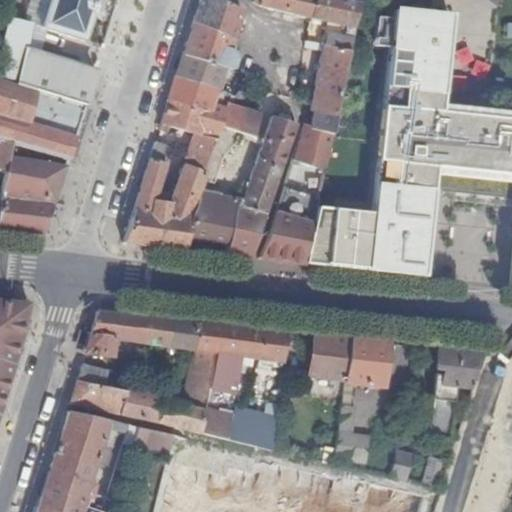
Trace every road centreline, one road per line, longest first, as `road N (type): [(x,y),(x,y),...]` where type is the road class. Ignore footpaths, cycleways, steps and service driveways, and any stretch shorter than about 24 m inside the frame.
road 1 (tertiary): [(72,275),(509,322)]
road 2 (residential): [(162,0),(72,275)]
road 3 (residential): [(72,275),(0,511)]
road 4 (residential): [(460,511),(509,322)]
